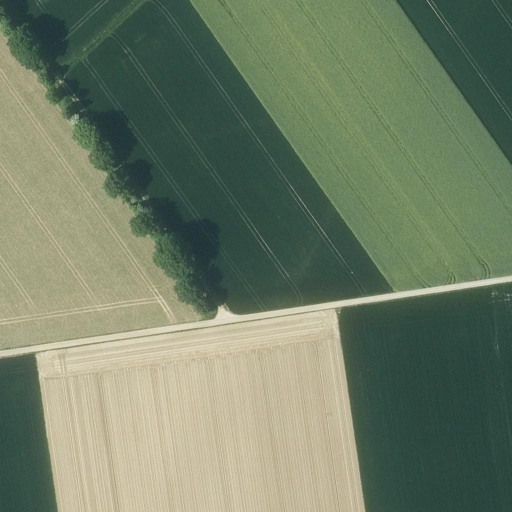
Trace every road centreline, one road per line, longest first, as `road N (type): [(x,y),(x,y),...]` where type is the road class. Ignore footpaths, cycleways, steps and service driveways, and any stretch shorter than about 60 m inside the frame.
road 1 (track): [(511,279),(0,354)]
road 2 (track): [(229,321),(59,72)]
road 3 (track): [(7,0),(59,72),(141,0)]
